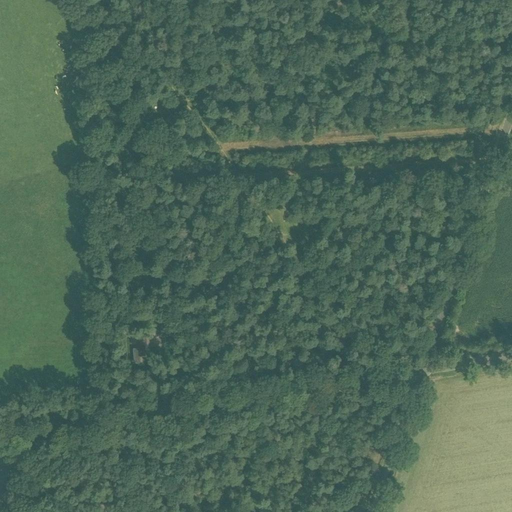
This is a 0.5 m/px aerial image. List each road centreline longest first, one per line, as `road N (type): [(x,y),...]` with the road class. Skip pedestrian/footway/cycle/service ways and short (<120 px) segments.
road 1 (unclassified): [(0,437),(423,370)]
road 2 (unclassified): [(423,370),(511,109)]
road 3 (track): [(275,229),(162,69),(151,0)]
road 4 (track): [(372,378),(350,328),(275,229)]
road 5 (unclassified): [(372,511),(423,370)]
